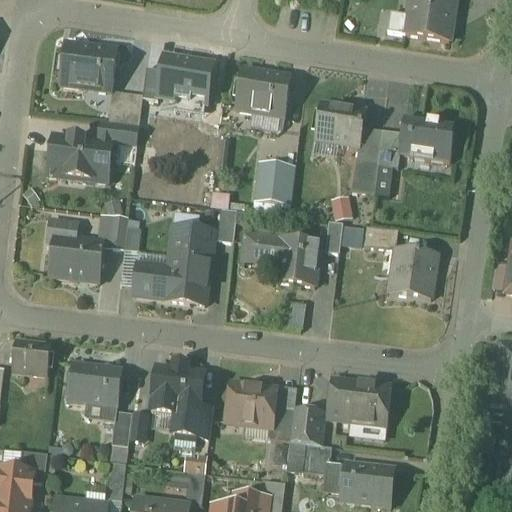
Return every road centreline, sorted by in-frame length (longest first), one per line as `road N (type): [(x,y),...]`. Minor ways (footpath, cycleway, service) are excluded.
road 1 (residential): [(456,372),(21,317),(0,304)]
road 2 (residential): [(0,202),(22,45),(41,19),(62,13),(241,43)]
road 3 (residential): [(501,82),(456,372)]
road 4 (residential): [(241,43),(501,82)]
road 5 (residential): [(456,372),(436,511)]
